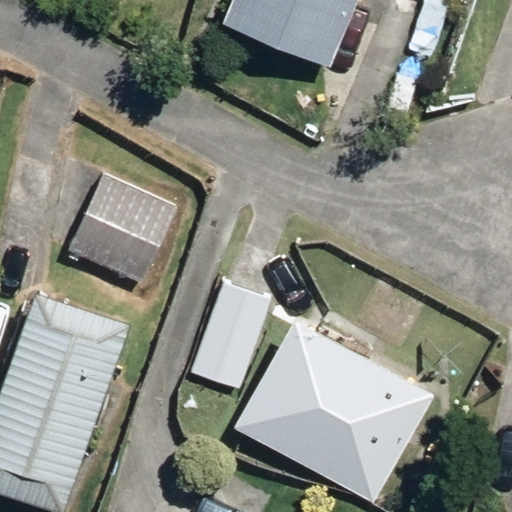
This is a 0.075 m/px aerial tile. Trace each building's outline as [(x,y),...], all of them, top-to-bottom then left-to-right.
[(233,0),(228,13),(339,58),(362,0),(233,0)] [(72,247),(149,279),(185,197),(108,165),(72,247)] [(195,364),(248,383),(279,293),(228,276),(195,364)] [(0,403),(0,480),(71,506),(140,318),(43,283),(0,403)] [(243,413),(385,490),(444,383),(301,305),(243,413)]
